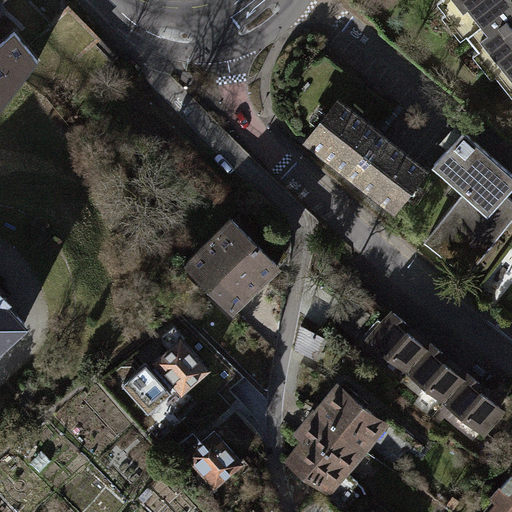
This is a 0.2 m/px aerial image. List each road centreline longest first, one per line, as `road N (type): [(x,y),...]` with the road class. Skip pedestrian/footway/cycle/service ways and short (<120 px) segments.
road 1 (residential): [(284,511),(274,398),(293,223),(282,202),(156,75),(159,31)]
road 2 (tertiary): [(222,32),(243,121),(258,142),(511,355)]
